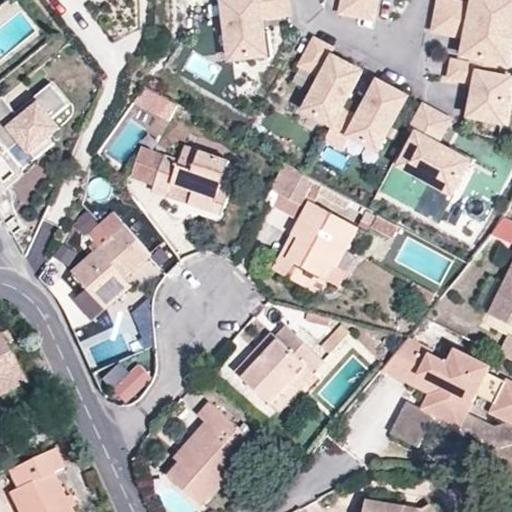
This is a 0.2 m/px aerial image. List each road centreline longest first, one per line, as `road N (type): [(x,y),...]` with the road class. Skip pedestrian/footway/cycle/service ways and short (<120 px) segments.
road 1 (unknown): [(0,259),(19,287),(102,87),(100,61),(52,0)]
road 2 (residential): [(104,447),(41,310),(19,287),(0,281)]
road 3 (residential): [(201,314),(167,388),(104,447)]
road 4 (residential): [(421,0),(408,31),(382,38),(332,27),(308,0)]
